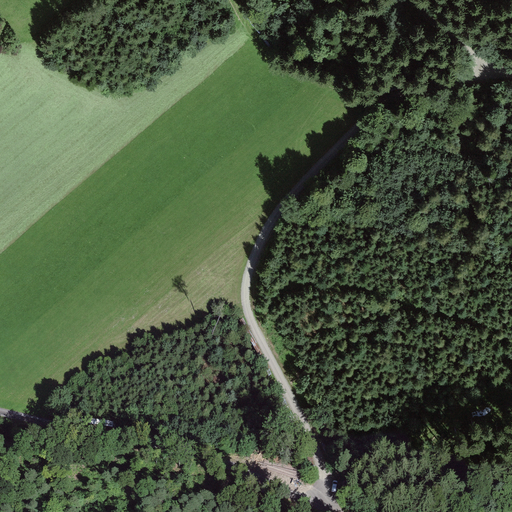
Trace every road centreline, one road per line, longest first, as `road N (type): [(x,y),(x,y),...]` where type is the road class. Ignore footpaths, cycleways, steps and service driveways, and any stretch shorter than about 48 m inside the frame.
road 1 (track): [(421,0),(502,71),(441,80),(384,102),(268,227),(250,276),(247,315),(319,453),(324,507)]
road 2 (unclassified): [(333,511),(243,467),(0,411)]
